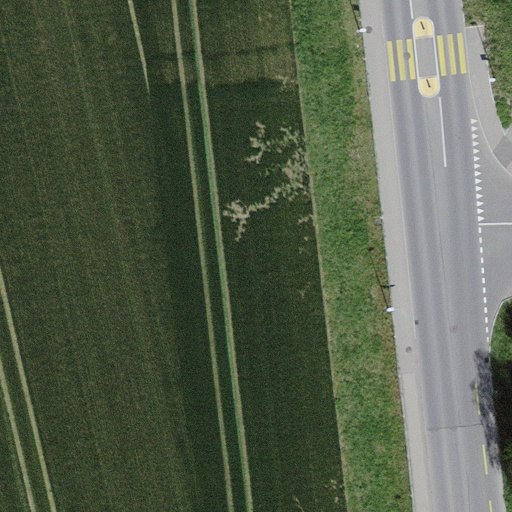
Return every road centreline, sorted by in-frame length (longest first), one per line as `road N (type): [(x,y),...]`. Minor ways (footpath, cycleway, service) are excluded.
road 1 (tertiary): [(443,224),(469,511)]
road 2 (tertiary): [(419,0),(443,224)]
